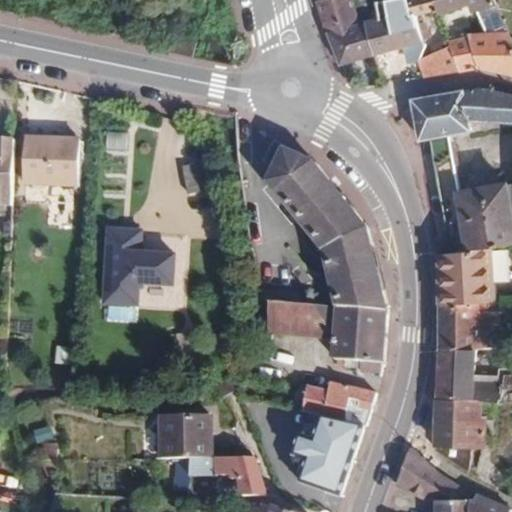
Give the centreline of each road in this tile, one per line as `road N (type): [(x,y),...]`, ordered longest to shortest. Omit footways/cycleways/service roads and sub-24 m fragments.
road 1 (primary): [(395,428),(415,335),(413,254),(384,166),(350,126)]
road 2 (primary): [(0,43),(216,88),(289,89)]
road 3 (residential): [(350,126),(379,103),(425,86),(480,78),(511,85)]
road 4 (residential): [(395,428),(457,476),(511,505)]
